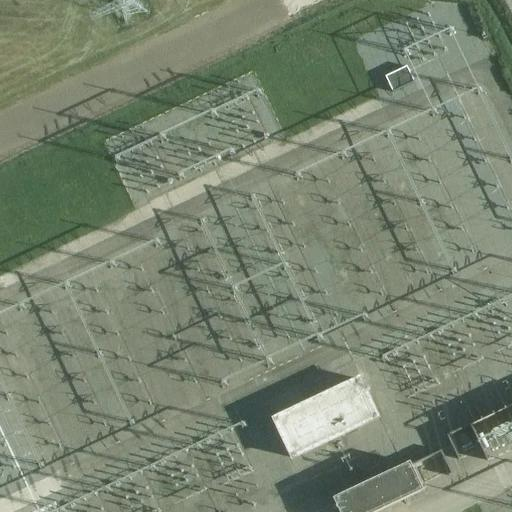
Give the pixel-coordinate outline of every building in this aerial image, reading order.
[(407,67),(385,77),(393,93),(414,83),(407,67)] [(360,380),(275,420),(293,459),(379,419),(360,380)] [(511,438),(511,410),(477,423),(485,448),(511,438)] [(451,423),(459,446),(473,441),(465,418),(451,423)] [(411,463),(334,499),(340,511),(379,511),(424,491),(423,490),(411,463)]
